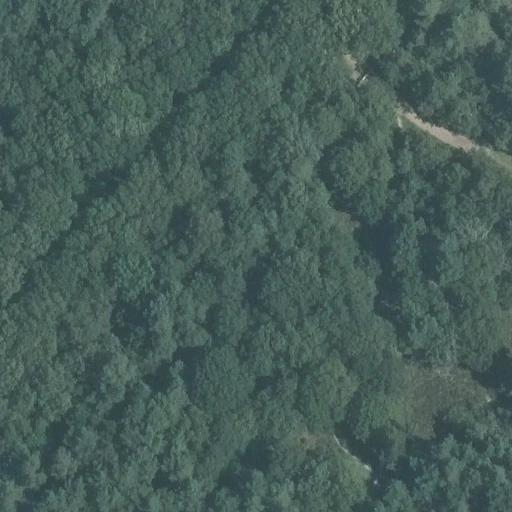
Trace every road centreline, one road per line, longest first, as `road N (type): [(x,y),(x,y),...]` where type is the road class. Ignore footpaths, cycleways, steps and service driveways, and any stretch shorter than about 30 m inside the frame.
road 1 (track): [(0,319),(295,0)]
road 2 (unknown): [(511,181),(399,106),(320,0)]
